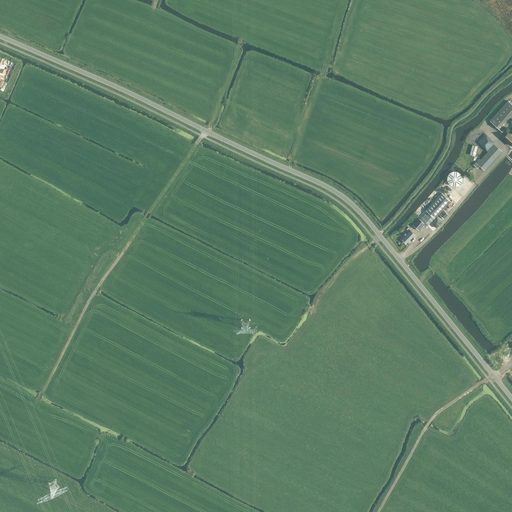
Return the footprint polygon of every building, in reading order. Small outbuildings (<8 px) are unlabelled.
[(502,132),(511,121),(511,104),(508,101),(490,121),(502,132)] [(511,144),(511,134),(507,131),(501,138),(510,147),(511,144)] [(484,170),(502,151),(494,144),(487,151),(488,152),(477,164),(476,162),(473,165),(477,169),(480,166),(484,170)] [(462,185),(462,171),(448,172),(448,186),(462,185)] [(443,210),(450,201),(442,193),(426,210),(435,219),(439,214),(444,219),(448,214),(443,210)] [(428,225),(434,219),(427,213),(420,220),(419,219),(413,225),(419,230),(425,223),(428,225)] [(436,228),(442,222),(437,217),(431,223),(436,228)] [(411,240),(415,235),(410,231),(407,234),(405,233),(404,235),(405,236),(402,240),(406,244),(410,239),(411,240)] [(506,352),(497,359),(502,365),(511,358),(506,352)]
